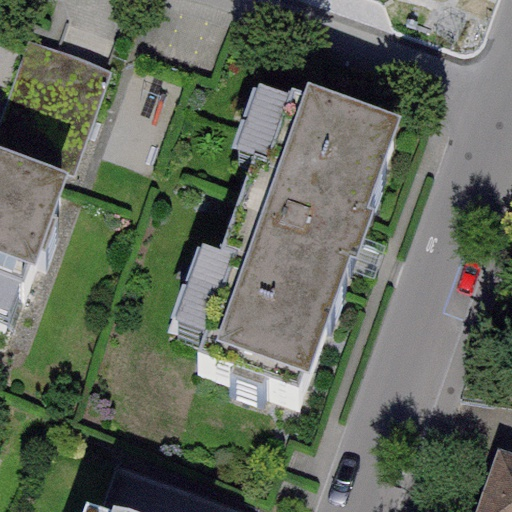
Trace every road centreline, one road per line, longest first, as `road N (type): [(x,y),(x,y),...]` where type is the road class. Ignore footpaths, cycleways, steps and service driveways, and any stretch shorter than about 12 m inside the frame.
road 1 (residential): [(359,511),(502,102)]
road 2 (residential): [(502,102),(211,0)]
